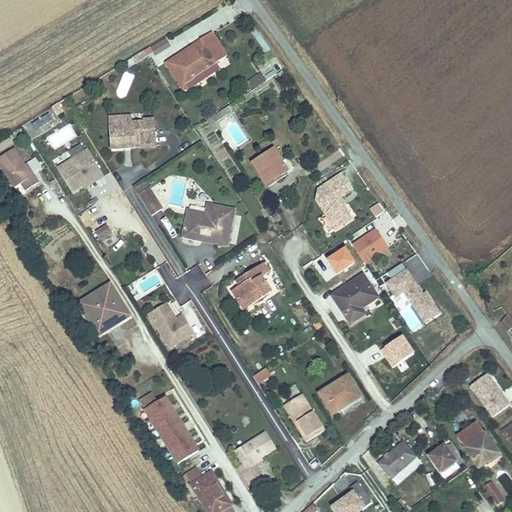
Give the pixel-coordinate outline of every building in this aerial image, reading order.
[(156,56),(170,46),(164,38),(150,48),(156,56)] [(203,44),(172,65),(184,83),(215,63),(203,44)] [(51,107),(56,116),(63,112),(58,103),(51,107)] [(111,115),(112,121),(125,121),(125,124),(134,123),(134,114),(111,115)] [(36,130),(52,121),(48,115),(33,124),(36,130)] [(125,121),(112,121),(114,151),(126,150),(126,147),(136,147),(136,150),(159,148),(157,118),(146,119),(146,123),(134,123),(125,124),(125,121)] [(91,184),(104,177),(88,151),(57,169),(71,193),(84,186),(88,183),(89,186),(91,184)] [(16,153),(0,162),(0,164),(16,192),(24,187),(28,195),(42,187),(37,179),(33,181),(16,153)] [(253,168),(265,186),(281,175),(283,177),(289,173),(276,153),(253,168)] [(356,220),(343,200),(357,192),(346,176),(323,191),(321,201),(340,231),(356,220)] [(150,189),(139,197),(152,218),(163,210),(150,189)] [(376,218),(384,212),(378,204),(370,210),(376,218)] [(188,216),(212,220),(215,207),(208,206),(207,213),(189,209),(188,216)] [(216,245),(229,248),(236,211),(215,207),(212,220),(188,216),(183,239),(203,243),(204,239),(217,241),(216,245)] [(106,224),(94,232),(101,241),(112,234),(106,224)] [(375,234),(352,249),(364,266),(386,251),(375,234)] [(309,272),(322,264),(318,257),(305,266),(309,272)] [(391,281),(385,284),(395,299),(403,293),(424,325),(440,315),(426,294),(423,296),(403,264),(387,274),(391,281)] [(249,285),(242,289),(235,294),(243,306),(251,300),(256,308),(274,296),(258,271),(246,279),(249,285)] [(349,327),(360,320),(355,313),(361,309),(376,299),(362,278),(331,299),(349,327)] [(239,284),(242,289),(249,285),(246,279),(239,284)] [(111,287),(78,308),(94,333),(117,318),(122,325),(132,318),(111,287)] [(251,300),(243,306),(248,314),(256,308),(251,300)] [(149,316),(153,323),(170,312),(167,305),(149,316)] [(355,313),(360,320),(365,316),(361,309),(355,313)] [(170,312),(153,323),(170,350),(194,335),(183,318),(177,322),(170,312)] [(507,333),(511,327),(511,320),(507,316),(498,325),(507,333)] [(265,368),(252,377),(258,386),(271,376),(265,368)] [(490,375),(472,388),(492,417),(510,404),(490,375)] [(333,416),(341,411),(340,409),(344,407),(350,408),(362,400),(348,379),(320,396),(333,416)] [(166,399),(144,413),(178,467),(200,453),(166,399)] [(325,435),(303,399),(285,410),(307,446),(325,435)] [(511,447),(511,419),(499,430),(511,447)] [(476,424),(456,440),(478,470),(494,457),(488,450),(493,447),(476,424)] [(277,452),(266,434),(235,452),(243,465),(236,470),(248,490),(262,481),(253,466),(277,452)] [(463,463),(450,444),(445,449),(443,446),(426,458),(439,476),(454,465),(457,468),(463,463)] [(403,445),(378,464),(390,479),(414,459),(403,445)] [(184,478),(191,490),(203,483),(196,471),(184,478)] [(203,483),(191,490),(205,511),(234,511),(212,477),(203,483)] [(495,507),(505,501),(493,481),(483,487),(495,507)] [(352,492),(330,508),(333,511),(358,511),(371,503),(357,482),(349,488),(352,492)]
